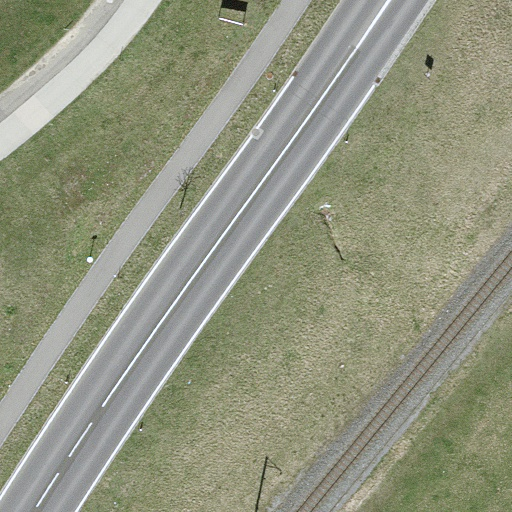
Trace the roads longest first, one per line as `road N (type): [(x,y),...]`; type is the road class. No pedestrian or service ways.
road 1 (primary): [(30,511),(385,0)]
road 2 (unclassified): [(141,0),(119,33),(0,141)]
